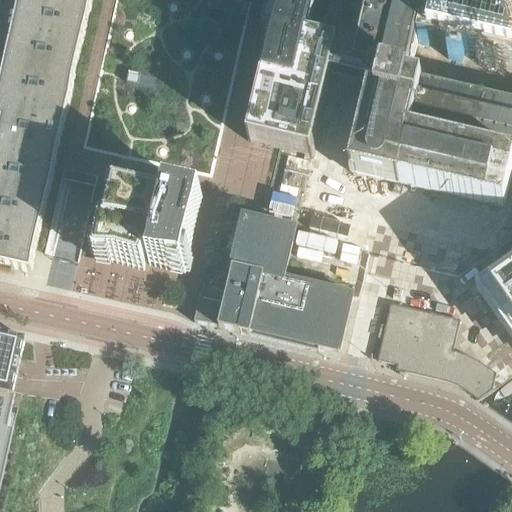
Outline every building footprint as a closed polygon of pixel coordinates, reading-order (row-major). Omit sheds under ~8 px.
[(0,271),(11,274),(12,269),(32,274),(36,257),(93,0),(19,0),(0,88),(0,121),(2,122),(0,130),(0,271)] [(274,36),(249,143),(263,147),(313,159),(339,49),(310,42),(320,0),(273,0),(265,34),(274,36)] [(348,163),(347,168),(348,171),(353,173),(353,174),(504,210),(511,180),(511,107),(410,84),(419,40),(427,0),(363,0),(364,1),(371,3),(355,72),(374,77),(355,164),(350,162),(348,163)] [(427,0),(419,40),(438,44),(511,61),(511,19),(502,0),(427,0)] [(96,259),(95,260),(96,260),(96,261),(97,261),(97,260),(112,263),(112,264),(112,265),(113,265),(113,264),(117,265),(117,266),(118,266),(118,265),(123,266),(122,267),(123,267),(124,266),(128,267),(128,268),(129,268),(129,267),(133,268),(133,269),(134,270),(134,268),(144,271),(144,272),(145,272),(146,266),(156,268),(155,269),(156,269),(157,268),(161,269),(161,270),(162,269),(166,270),(166,271),(167,271),(167,270),(170,271),(171,271),(171,272),(172,273),(172,271),(172,272),(173,272),(184,274),(184,275),(185,276),(185,275),(186,275),(186,274),(185,274),(189,259),(190,259),(190,258),(189,258),(190,254),(191,254),(191,253),(190,253),(191,248),(192,249),(192,248),(191,247),(192,243),(193,243),(194,242),(192,242),(193,238),(195,238),(195,237),(194,237),(195,232),(196,233),(196,232),(195,232),(196,227),(197,227),(196,226),(197,222),(198,222),(198,221),(197,221),(198,217),(199,217),(199,216),(198,216),(199,211),(200,212),(201,211),(199,210),(200,206),(202,206),(202,205),(201,205),(202,201),(203,201),(203,200),(202,200),(202,199),(201,199),(201,200),(197,199),(197,198),(196,198),(196,199),(192,198),(192,197),(191,196),(191,198),(186,197),(187,196),(186,195),(185,196),(181,195),(181,194),(180,194),(180,196),(168,193),(168,191),(167,191),(165,203),(160,202),(161,201),(160,201),(159,202),(155,201),(155,200),(154,199),(154,201),(150,200),(150,198),(149,198),(149,199),(144,198),(145,197),(144,197),(143,198),(139,197),(139,196),(138,196),(138,197),(134,196),(134,195),(133,195),(133,196),(118,193),(118,191),(117,191),(117,192),(116,192),(116,193),(117,193),(115,205),(113,205),(113,206),(114,206),(113,210),(112,210),(112,211),(113,211),(112,216),(111,215),(111,216),(112,217),(111,221),(110,221),(110,222),(111,222),(110,226),(105,225),(103,225),(103,226),(104,226),(103,230),(102,230),(102,231),(103,231),(102,236),(101,235),(101,236),(102,237),(101,241),(100,241),(100,242),(101,242),(100,246),(99,246),(98,247),(99,247),(97,259),(96,259)] [(320,350),(339,354),(353,299),(284,282),(293,245),(296,233),(245,221),(227,297),(203,291),(201,297),(199,309),(195,325),(219,331),(319,355),(320,350)] [(216,238),(213,246),(220,247),(223,240),(216,238)] [(212,252),(210,261),(222,264),(224,255),(212,252)] [(511,268),(496,280),(479,292),(511,338),(511,268)] [(461,323),(424,314),(391,307),(386,328),(382,328),(379,340),(383,342),(378,363),(398,367),(397,372),(445,384),(455,387),(468,391),(482,399),(502,386),(493,374),(485,368),(482,366),(478,363),(473,361),(454,353),(461,323)] [(0,334),(0,491),(14,429),(8,428),(11,413),(15,395),(13,395),(14,393),(16,383),(17,378),(26,341),(0,334)]
